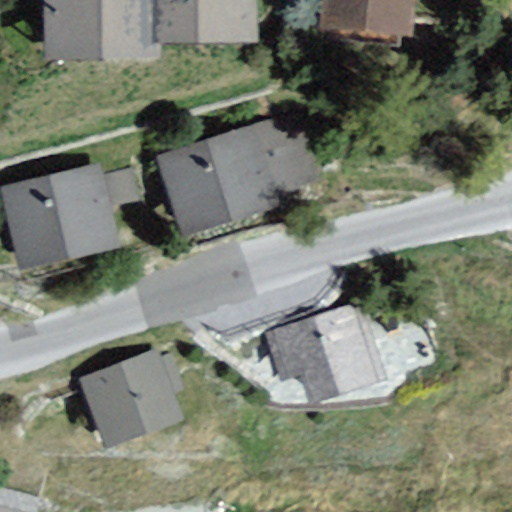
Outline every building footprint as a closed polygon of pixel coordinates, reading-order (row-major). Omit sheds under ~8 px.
[(233,0),(31,0),(32,38),(233,39),(233,0)] [(403,0),(314,0),(314,27),(403,31),(403,0)] [(280,116),(152,154),(176,235),(304,197),(280,116)] [(87,159),(0,180),(0,243),(5,264),(107,239),(87,159)] [(349,299),(268,326),(298,396),(372,372),(349,299)] [(144,349),(66,380),(100,440),(164,407),(144,349)]
